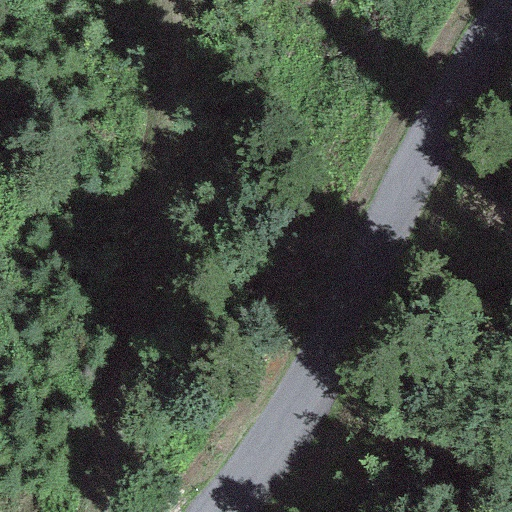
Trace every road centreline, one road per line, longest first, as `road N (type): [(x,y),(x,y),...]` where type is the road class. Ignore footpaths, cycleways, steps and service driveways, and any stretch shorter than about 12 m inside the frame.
road 1 (unclassified): [(511,0),(423,145),(300,407),(232,511)]
road 2 (track): [(116,511),(119,448),(170,190),(187,0)]
